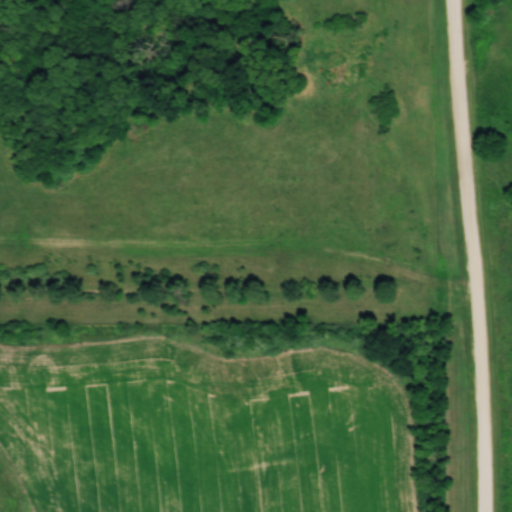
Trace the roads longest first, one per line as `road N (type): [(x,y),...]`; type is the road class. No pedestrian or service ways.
road 1 (residential): [(482,341),(452,94),(452,0)]
road 2 (residential): [(484,511),(482,341)]
